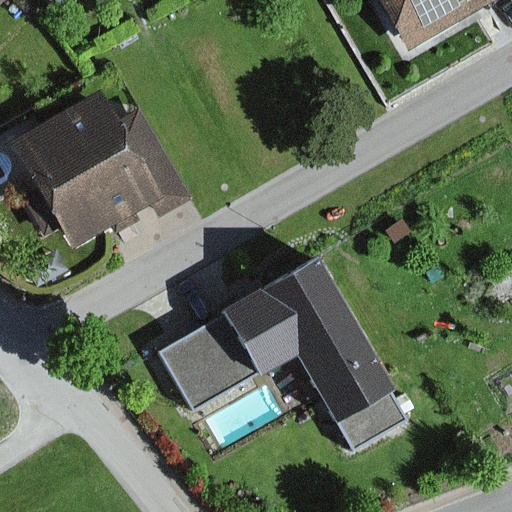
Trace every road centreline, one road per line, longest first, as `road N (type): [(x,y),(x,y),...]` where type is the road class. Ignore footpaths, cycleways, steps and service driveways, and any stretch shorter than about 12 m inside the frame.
road 1 (residential): [(26,338),(511,68)]
road 2 (residential): [(26,338),(178,511)]
